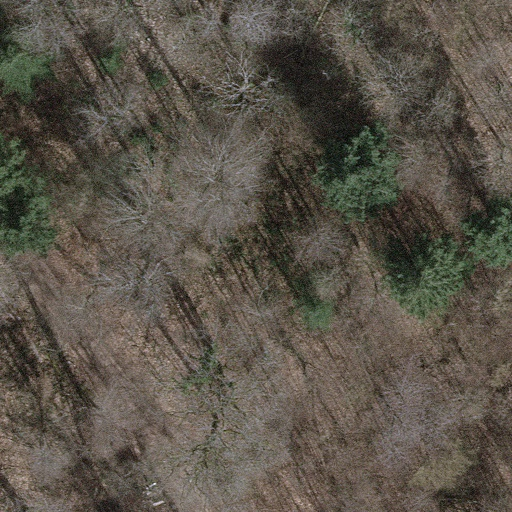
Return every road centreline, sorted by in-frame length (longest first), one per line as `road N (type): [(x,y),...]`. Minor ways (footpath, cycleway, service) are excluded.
road 1 (track): [(511,159),(140,454)]
road 2 (track): [(0,193),(170,511)]
